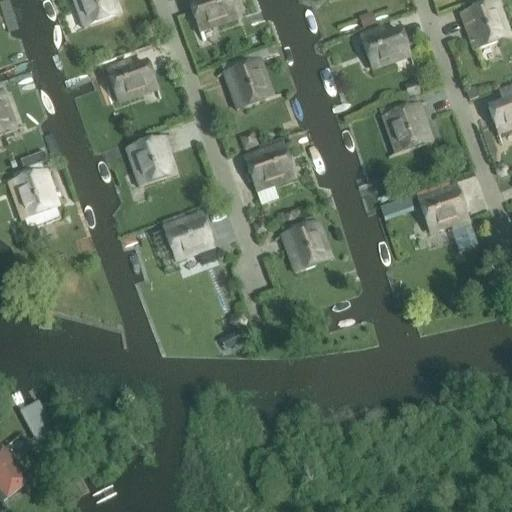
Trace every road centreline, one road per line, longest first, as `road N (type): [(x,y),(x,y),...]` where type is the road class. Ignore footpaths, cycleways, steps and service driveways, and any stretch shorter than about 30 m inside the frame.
road 1 (unclassified): [(252,263),(157,0)]
road 2 (unclassified): [(502,234),(417,0)]
